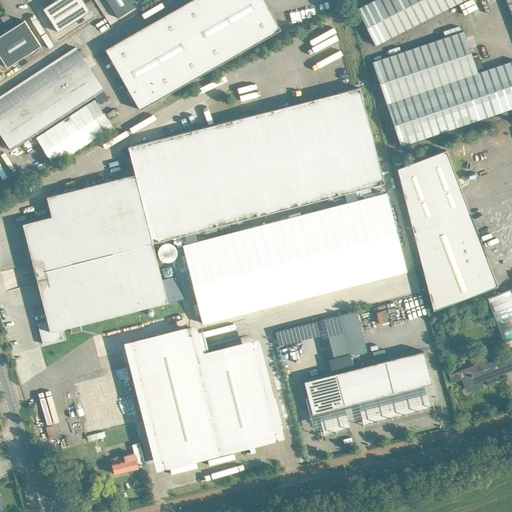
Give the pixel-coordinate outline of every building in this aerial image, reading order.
[(82,0),(56,0),(43,9),(58,32),(73,23),(83,16),(90,11),(82,0)] [(140,109),(280,29),(263,0),(191,0),(105,49),(140,109)] [(135,7),(130,0),(106,0),(118,18),(135,7)] [(465,0),(373,0),(357,9),(375,46),(465,0)] [(92,26),(94,30),(107,22),(104,18),(92,26)] [(24,20),(0,35),(0,56),(7,67),(40,46),(24,20)] [(8,29),(14,25),(11,20),(6,24),(8,29)] [(511,60),(478,72),(464,31),(372,62),(401,147),(511,108),(511,60)] [(76,47),(0,96),(0,133),(4,139),(1,141),(6,147),(8,146),(11,150),(103,90),(83,58),(86,57),(81,50),(78,51),(76,47)] [(359,87),(243,117),(128,147),(135,175),(47,197),(52,216),(22,224),(33,263),(42,261),(47,280),(37,282),(47,321),(38,324),(43,344),(63,339),(61,329),(80,324),(167,301),(167,298),(152,243),(184,235),(185,235),(195,232),(196,232),(344,193),(355,191),(384,183),(359,87)] [(95,100),(36,138),(53,165),(113,127),(95,100)] [(114,109),(105,114),(109,120),(117,114),(114,109)] [(497,286),(477,233),(475,233),(472,223),(473,222),(469,212),(459,184),(446,150),(397,169),(433,310),(497,286)] [(347,203),(285,219),(301,280),(292,283),(294,292),(304,290),(306,297),(406,271),(386,193),(357,200),(355,191),(344,193),(347,203)] [(187,244),(182,245),(197,303),(200,314),(202,324),(296,300),(294,292),(292,283),(276,221),(198,241),(195,232),(185,235),(187,244)] [(169,246),(174,256),(184,251),(179,241),(169,246)] [(511,289),(487,299),(509,355),(511,353),(511,289)] [(457,312),(460,321),(473,316),(470,307),(457,312)] [(349,355),(339,316),(317,321),(327,360),(349,355)] [(191,334),(134,349),(162,461),(217,447),(275,433),(253,347),(197,362),(196,354),(208,351),(203,331),(198,333),(191,334)] [(502,349),(498,338),(491,341),(494,352),(502,349)] [(384,361),(398,416),(426,409),(425,404),(430,403),(425,385),(431,383),(423,351),(384,361)] [(484,379),(485,381),(511,370),(511,353),(509,355),(486,363),(484,359),(473,364),(473,365),(449,375),(452,383),(454,382),(464,377),(468,389),(477,386),(476,384),(480,382),(482,386),(480,380),(484,379)] [(368,424),(398,416),(384,361),(336,373),(345,410),(359,406),(362,420),(367,419),(368,424)] [(345,410),(336,373),(304,381),(312,414),(318,412),(323,431),(327,429),(328,434),(350,428),(345,410)] [(102,432),(86,436),(87,441),(103,437),(102,432)] [(134,453),(120,457),(110,459),(114,474),(138,468),(137,465),(145,463),(139,443),(132,444),(134,453)] [(91,483),(87,471),(74,475),(78,487),(91,483)] [(468,488),(480,483),(477,476),(465,480),(468,488)]
